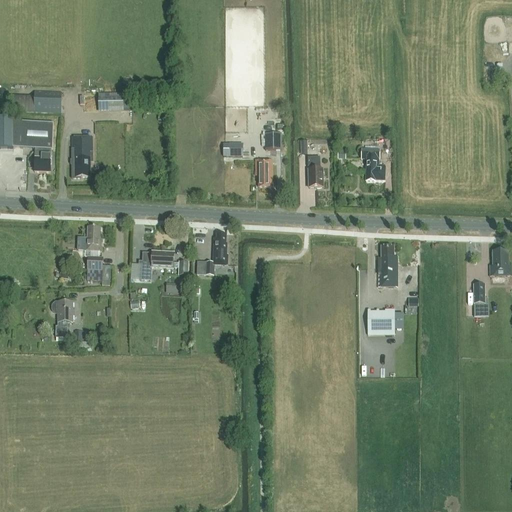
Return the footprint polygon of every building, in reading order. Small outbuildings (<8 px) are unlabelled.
[(62,93),(35,92),(34,114),(61,115),(62,93)] [(103,94),(104,113),(139,113),(139,94),(103,94)] [(11,119),(0,118),(0,148),(11,149),(11,119)] [(13,120),(13,148),(36,150),(35,174),(51,174),(51,150),(52,150),(53,124),(22,122),(23,120),(13,120)] [(282,135),(265,135),(265,152),(282,152),(282,135)] [(71,162),(71,166),(72,166),(72,180),(81,180),(81,179),(90,179),(90,163),(93,163),(92,138),(72,138),(72,162),(71,162)] [(242,158),(242,150),(230,150),(230,158),(242,158)] [(367,160),(367,166),(366,183),(376,183),(385,183),(386,167),(379,167),(380,161),(380,151),(362,150),(361,160),(367,160)] [(323,189),(323,170),(319,170),(319,168),(320,168),(320,158),(308,159),(309,170),(308,170),(309,189),(316,189),(317,190),(321,190),(322,189),(323,189)] [(259,189),(273,189),(272,162),(256,162),(256,176),(259,177),(259,189)] [(88,229),(87,240),(85,240),(84,252),(102,253),(103,241),(100,241),(101,229),(88,229)] [(228,257),(227,256),(227,246),(226,245),(226,237),(217,236),(217,240),(214,240),(213,264),(206,264),(205,276),(214,277),(214,267),(228,268),(228,257)] [(378,288),(397,288),(397,258),(394,258),(394,248),(381,248),(381,260),(378,260),(378,288)] [(173,269),(179,269),(179,277),(187,277),(188,264),(179,264),(179,265),(174,264),(174,255),(152,253),(152,255),(143,255),(143,263),(139,263),(139,266),(142,266),(141,282),(151,282),(151,269),(173,271),(173,269)] [(490,277),(511,277),(511,267),(508,267),(508,253),(493,253),(493,267),(490,267),(490,277)] [(103,259),(88,258),(87,282),(102,283),(103,259)] [(180,286),(166,285),(165,294),(179,295),(180,286)] [(474,286),(474,305),(485,305),(485,286),(474,286)] [(138,311),(138,309),(140,309),(139,303),(130,303),(131,310),(133,310),(133,311),(138,311)] [(67,340),(67,324),(72,324),(72,304),(54,304),(53,305),(51,307),(51,312),(53,314),(55,316),(57,316),(58,328),(55,328),(56,340),(67,340)] [(395,337),(395,313),(368,313),(368,337),(395,337)] [(92,343),(84,343),(84,332),(74,333),(75,349),(92,349),(92,343)]
